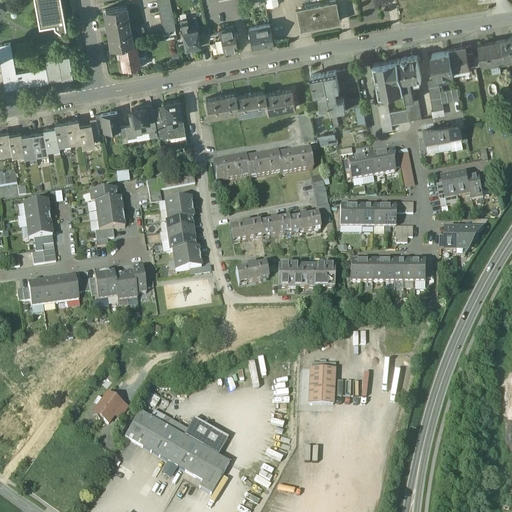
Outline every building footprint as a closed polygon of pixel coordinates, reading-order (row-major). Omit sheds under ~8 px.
[(34,0),(39,26),(54,24),(54,27),(63,33),(67,32),(61,0),(34,0)] [(169,0),(156,0),(163,32),(176,30),(169,0)] [(335,0),(304,6),(308,27),(339,21),(335,0)] [(127,6),(105,10),(107,18),(104,18),(108,41),(111,41),(112,49),(116,48),(133,45),(127,6)] [(299,29),(308,27),(304,6),(295,8),(299,29)] [(187,19),(180,20),(182,32),(187,30),(186,26),(188,23),(187,19)] [(269,25),(249,28),(252,47),(273,43),(269,25)] [(233,26),(218,28),(219,32),(207,34),(209,43),(211,54),(237,49),(233,26)] [(187,30),(182,32),(185,48),(203,45),(200,34),(198,34),(197,28),(187,30)] [(207,32),(200,34),(203,45),(209,43),(207,34),(207,32)] [(511,37),(502,40),(506,63),(511,61),(511,37)] [(502,40),(495,41),(499,60),(500,64),(506,63),(502,40)] [(495,41),(478,44),(483,65),(491,63),(491,61),(499,60),(495,41)] [(47,68),(17,73),(11,43),(0,45),(0,55),(6,90),(49,82),(47,68)] [(133,45),(116,48),(119,69),(140,66),(139,57),(136,44),(133,45)] [(467,46),(450,49),(450,50),(454,70),(470,67),(468,54),(467,46)] [(450,50),(432,54),(436,75),(454,72),(454,70),(450,50)] [(476,66),(474,52),(468,54),(470,67),(476,66)] [(418,55),(398,59),(404,90),(406,101),(415,99),(412,82),(409,83),(408,80),(422,77),(418,55)] [(69,56),(46,60),(47,68),(49,82),(73,78),(69,56)] [(398,59),(373,64),(374,64),(376,64),(377,71),(375,71),(376,77),(377,77),(378,81),(377,81),(378,87),(380,87),(381,94),(379,94),(379,95),(404,90),(398,59)] [(356,67),(339,70),(342,83),(358,80),(356,67)] [(337,70),(324,73),(330,104),(331,110),(346,108),(344,99),(344,98),(337,99),(336,93),(335,93),(334,89),(340,88),(339,83),(337,70)] [(330,104),(324,73),(312,75),(315,92),(320,91),(321,96),(320,96),(322,105),(330,104)] [(439,80),(428,82),(433,111),(444,109),(443,103),(441,91),(439,80)] [(293,88),(265,93),(264,90),(268,112),(297,106),(293,88)] [(458,88),(441,91),(443,103),(460,100),(458,88)] [(264,90),(236,96),(235,93),(238,114),(267,109),(267,112),(268,112),(264,90)] [(235,93),(206,98),(209,117),(237,111),(238,114),(235,93)] [(361,96),(344,99),(346,108),(355,105),(363,104),(361,96)] [(415,99),(406,101),(407,109),(410,121),(422,118),(418,99),(415,99)] [(179,100),(163,103),(164,107),(158,107),(158,109),(160,117),(165,116),(166,120),(182,118),(179,100)] [(330,104),(322,105),(321,105),(322,112),(331,110),(330,104)] [(363,104),(355,105),(358,123),(366,122),(363,104)] [(146,106),(131,109),(133,116),(129,117),(131,125),(134,125),(140,123),(149,122),(148,117),(146,106)] [(165,116),(160,117),(158,109),(152,110),(154,116),(157,133),(168,131),(166,120),(165,116)] [(407,109),(390,112),(392,124),(410,121),(407,109)] [(508,110),(497,112),(498,120),(510,118),(508,110)] [(117,111),(101,114),(103,127),(104,131),(119,128),(120,128),(120,127),(117,111)] [(310,112),(299,114),(300,120),(311,118),(310,112)] [(96,118),(89,119),(89,123),(91,123),(93,137),(99,136),(98,128),(96,118)] [(182,118),(166,120),(168,131),(169,138),(185,135),(182,118)] [(311,118),(300,120),(301,127),(312,124),(311,118)] [(510,118),(498,120),(500,127),(511,125),(510,118)] [(78,119),(66,121),(70,143),(81,141),(79,125),(78,119)] [(66,121),(54,123),(55,126),(58,145),(59,145),(70,143),(66,121)] [(79,125),(81,141),(82,147),(95,145),(93,137),(91,123),(89,123),(79,125)] [(312,124),(301,127),(302,133),(313,131),(312,124)] [(131,125),(125,127),(127,137),(127,139),(137,137),(136,133),(134,125),(131,125)] [(458,125),(446,127),(450,148),(462,146),(460,133),(458,125)] [(55,126),(43,128),(44,131),(47,150),(48,150),(59,148),(59,145),(58,145),(55,126)] [(446,127),(434,129),(438,150),(450,148),(446,127)] [(434,129),(422,131),(424,141),(426,152),(427,152),(438,150),(434,129)] [(8,131),(0,131),(0,154),(11,153),(8,134),(9,134),(8,131)] [(44,131),(32,133),(36,155),(48,153),(48,150),(47,150),(44,131)] [(168,131),(157,133),(158,140),(169,138),(168,131)] [(313,131),(302,133),(304,140),(314,138),(313,131)] [(9,134),(8,134),(11,153),(12,156),(23,154),(20,135),(21,135),(20,132),(9,134)] [(465,132),(460,133),(462,146),(462,147),(468,146),(465,132)] [(21,135),(20,135),(23,154),(24,157),(36,155),(32,133),(21,135)] [(335,134),(318,137),(319,143),(321,150),(338,147),(335,134)] [(314,138),(304,140),(305,146),(316,144),(314,138)] [(426,152),(424,141),(418,142),(421,158),(428,157),(427,152),(426,152)] [(309,153),(277,159),(281,178),(312,172),(309,153)] [(391,155),(380,157),(384,178),(395,176),(394,171),(392,160),(391,155)] [(277,156),(245,162),(249,182),(280,176),(280,178),(281,178),(277,159),(277,156)] [(380,157),(369,159),(373,180),(384,178),(380,157)] [(369,159),(358,161),(362,182),(373,180),(369,159)] [(398,159),(392,160),(394,171),(400,170),(398,159)] [(245,161),(213,166),(216,185),(248,180),(248,182),(249,182),(245,162),(245,161)] [(358,161),(347,163),(351,184),(362,182),(358,161)] [(115,173),(116,183),(128,182),(127,172),(115,173)] [(181,177),(175,178),(177,189),(183,188),(181,177)] [(177,189),(175,178),(169,179),(171,190),(177,189)] [(322,178),(311,180),(312,187),(323,185),(322,178)] [(467,178),(454,180),(458,201),(471,199),(468,184),(467,178)] [(169,179),(163,180),(165,191),(171,190),(169,179)] [(454,180),(442,183),(445,199),(446,204),(458,201),(454,180)] [(480,182),(468,184),(471,199),(472,205),(484,203),(480,182)] [(323,185),(312,187),(314,193),(324,191),(323,185)] [(443,187),(437,189),(439,200),(445,199),(443,187)] [(98,194),(90,195),(91,205),(95,205),(95,204),(117,201),(115,191),(109,192),(98,194)] [(324,191),(314,193),(315,199),(326,197),(324,191)] [(117,201),(95,204),(95,205),(96,214),(122,210),(121,200),(117,201)] [(190,200),(165,204),(166,214),(192,210),(190,200)] [(47,203),(24,206),(25,218),(49,215),(47,203)] [(327,203),(316,205),(317,212),(328,210),(327,203)] [(122,210),(96,214),(98,224),(123,220),(122,210)] [(192,210),(166,214),(168,224),(191,221),(193,221),(192,210)] [(351,211),(339,210),(339,231),(350,232),(351,211)] [(362,211),(351,211),(350,232),(361,232),(362,211)] [(373,211),(362,211),(361,232),(372,232),(373,211)] [(384,211),(373,211),(372,232),(372,240),(383,240),(383,232),(384,211)] [(395,212),(384,211),(383,232),(395,233),(395,218),(395,212)] [(49,215),(25,218),(27,230),(50,227),(49,215)] [(299,222),(289,224),(288,222),(291,240),(292,240),(291,239),(320,234),(317,219),(305,221),(305,219),(299,220),(299,222)] [(123,220),(98,224),(99,234),(113,232),(125,230),(123,220)] [(191,221),(168,224),(166,224),(167,234),(193,231),(191,221)] [(276,222),(270,223),(270,225),(260,227),(259,226),(258,226),(262,244),(262,243),(262,242),(289,238),(290,240),(291,240),(288,222),(276,224),(276,222)] [(258,226),(247,228),(247,225),(241,227),(241,229),(229,231),(232,247),(233,247),(233,246),(260,241),(261,244),(262,244),(258,226)] [(473,226),(473,236),(483,237),(489,227),(473,226)] [(50,227),(27,230),(29,242),(41,240),(52,239),(50,227)] [(193,231),(167,234),(169,244),(194,241),(193,231)] [(99,234),(95,234),(96,243),(107,241),(114,240),(113,232),(99,234)] [(458,236),(446,236),(446,242),(446,256),(446,257),(458,257),(458,236)] [(473,236),(458,236),(458,257),(458,263),(466,264),(483,237),(473,236)] [(41,240),(42,248),(53,246),(52,239),(41,240)] [(194,241),(169,244),(170,254),(173,254),(196,251),(194,241)] [(196,251),(173,254),(174,264),(200,260),(198,250),(196,251)] [(200,260),(174,264),(175,274),(201,270),(200,260)] [(361,267),(350,267),(349,288),(361,288),(361,267)] [(372,267),(361,267),(361,288),(372,288),(372,267)] [(383,267),(372,267),(372,288),(383,288),(383,267)] [(394,268),(383,267),(383,288),(394,289),(394,268)] [(265,268),(253,271),(253,268),(247,269),(248,272),(236,274),(238,288),(246,286),(246,288),(261,285),(261,283),(268,282),(265,268)] [(405,268),(394,268),(394,289),(405,289),(405,268)] [(416,268),(405,268),(405,289),(416,289),(416,268)] [(428,268),(416,268),(416,289),(427,289),(427,285),(428,273),(428,268)] [(146,296),(142,270),(132,272),(133,276),(136,297),(137,297),(146,296)] [(334,272),(278,270),(278,293),(333,294),(334,272)] [(151,273),(145,274),(147,291),(153,290),(151,273)] [(114,274),(104,276),(108,302),(117,300),(114,278),(114,274)] [(104,276),(94,277),(98,303),(108,302),(104,276)] [(133,276),(124,277),(127,303),(137,301),(137,297),(136,297),(133,276)] [(114,278),(117,300),(117,304),(127,303),(124,277),(114,278)] [(75,280),(63,282),(67,305),(79,303),(75,280)] [(63,282),(52,283),(55,307),(67,305),(63,282)] [(52,283),(40,285),(43,308),(55,307),(52,283)] [(40,285),(28,287),(28,291),(30,303),(31,310),(43,308),(40,285)] [(334,372),(310,370),(309,407),(333,408),(334,372)] [(107,396),(102,402),(98,399),(93,406),(98,409),(94,414),(99,417),(98,419),(99,422),(101,423),(103,423),(108,426),(122,406),(107,396)] [(160,424),(140,412),(125,438),(170,464),(178,469),(203,483),(218,457),(184,438),(166,427),(160,424)] [(170,420),(164,416),(160,424),(166,427),(170,420)] [(194,419),(188,431),(184,438),(218,457),(229,439),(194,419)] [(188,431),(170,420),(166,427),(184,438),(188,431)] [(218,457),(203,483),(200,488),(211,495),(229,464),(218,457)] [(178,469),(170,464),(164,472),(164,475),(168,478),(172,477),(178,469)]
